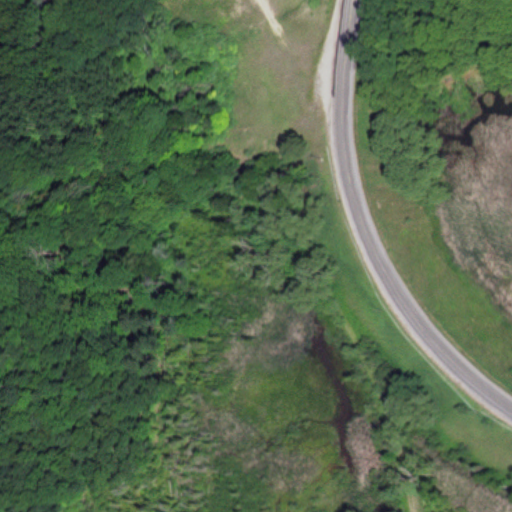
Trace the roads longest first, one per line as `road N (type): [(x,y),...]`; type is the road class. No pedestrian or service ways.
road 1 (track): [(414,511),(380,397),(285,232),(276,200),(290,136),(339,111)]
road 2 (tertiary): [(511,419),(423,344),(371,261),(342,184),(341,71)]
